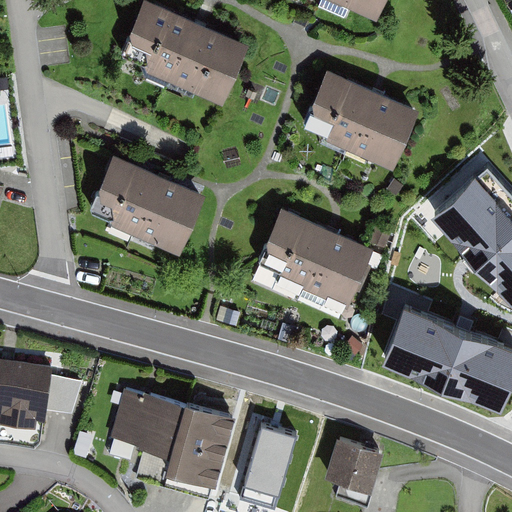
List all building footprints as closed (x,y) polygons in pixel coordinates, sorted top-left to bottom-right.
[(251,42),(151,0),(145,0),(122,55),(227,99),(251,42)] [(388,0),(351,0),(382,14),(388,0)] [(425,112),(327,71),(305,125),(403,166),(425,112)] [(209,195),(115,153),(90,210),(183,251),(209,195)] [(511,189),(487,162),(433,213),(511,297),(511,189)] [(0,217),(9,183),(0,180),(0,217)] [(376,249),(283,209),(260,264),(352,304),(376,249)] [(511,370),(511,346),(405,304),(384,359),(499,404),(511,370)] [(55,356),(0,350),(0,408),(4,409),(3,419),(43,422),(43,415),(50,416),(55,356)] [(234,413),(130,386),(116,436),(174,452),(170,467),(216,479),(234,413)] [(387,450),(342,436),(331,470),(345,475),(337,499),(367,509),(387,450)]
